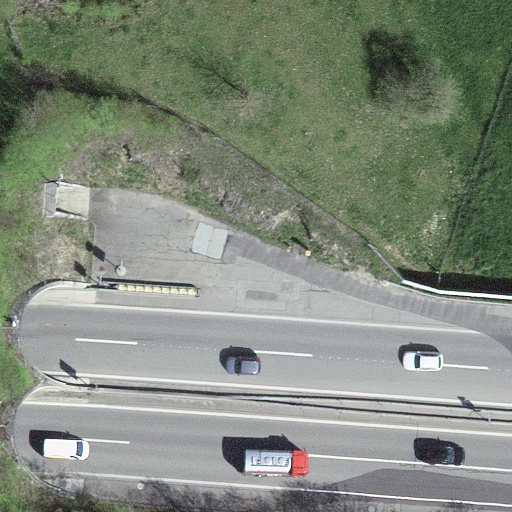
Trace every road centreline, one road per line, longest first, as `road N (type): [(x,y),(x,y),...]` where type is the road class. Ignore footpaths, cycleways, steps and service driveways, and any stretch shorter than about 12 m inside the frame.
road 1 (motorway): [(0,431),(511,470)]
road 2 (motorway): [(511,369),(0,333)]
